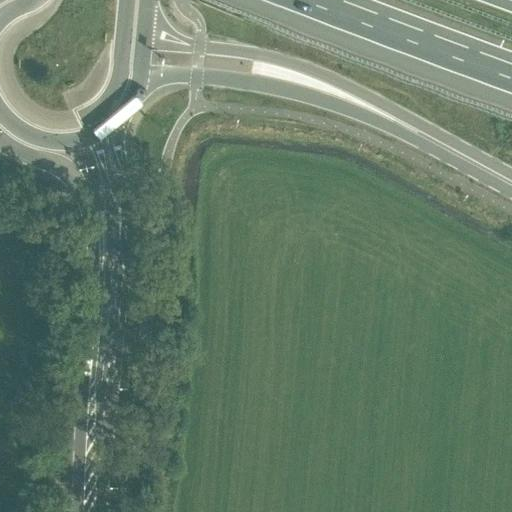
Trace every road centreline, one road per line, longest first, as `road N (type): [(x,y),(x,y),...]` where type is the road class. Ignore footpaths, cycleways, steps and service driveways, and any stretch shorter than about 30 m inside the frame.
road 1 (primary): [(88,511),(108,246)]
road 2 (primary): [(511,186),(366,105),(289,75)]
road 3 (motorway): [(327,0),(511,68)]
road 4 (primary): [(130,102),(165,77),(262,84),(289,75)]
road 5 (primary): [(289,75),(266,55),(187,44),(144,21)]
road 6 (primary): [(0,140),(67,173),(108,246)]
road 7 (primary): [(108,246),(126,212),(116,139),(124,111)]
road 8 (primary): [(96,133),(98,110),(119,75),(126,0)]
